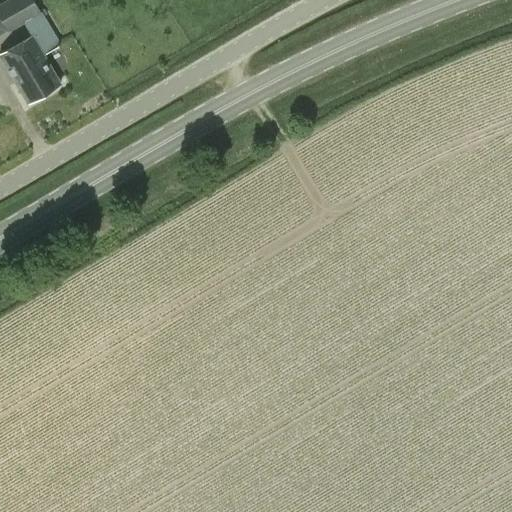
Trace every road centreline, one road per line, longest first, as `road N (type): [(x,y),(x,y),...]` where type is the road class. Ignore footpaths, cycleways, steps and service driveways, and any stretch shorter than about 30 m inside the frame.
road 1 (secondary): [(0,240),(260,87),(452,0)]
road 2 (unclassified): [(0,189),(323,0)]
